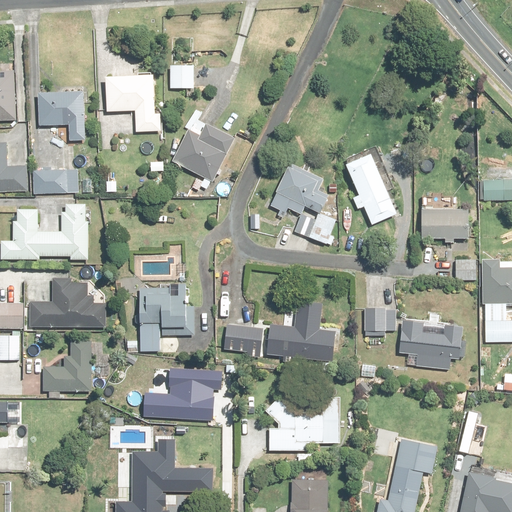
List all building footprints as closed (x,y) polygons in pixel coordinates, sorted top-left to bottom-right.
[(214,67),(214,60),(213,51),(193,52),(194,68),(214,67)] [(192,88),(192,68),(191,65),(168,65),(168,88),(187,88),(192,88)] [(0,120),(14,119),(12,70),(0,70),(0,120)] [(157,129),(156,112),(150,113),(148,74),(139,74),(102,76),(104,111),(132,109),(133,130),(157,129)] [(67,140),(72,140),(82,139),(80,90),(62,91),(59,91),(37,92),(35,92),(37,125),(66,124),(67,140)] [(213,128),(198,121),(196,120),(200,113),(193,109),(168,160),(203,177),(201,181),(195,178),(191,186),(201,191),(203,187),(204,188),(208,180),(210,181),(231,137),(213,128)] [(127,123),(100,126),(102,151),(129,149),(127,123)] [(0,191),(26,190),(24,165),(5,166),(4,141),(0,141),(0,191)] [(393,213),(383,191),(367,153),(345,162),(342,163),(356,195),(350,197),(355,208),(361,205),(369,224),(393,213)] [(163,162),(151,163),(151,171),(159,171),(159,177),(164,177),(164,170),(163,170),(163,162)] [(301,205),(317,212),(325,194),(322,193),(324,188),(320,186),(323,179),(285,162),(272,191),(274,192),(268,205),(277,210),(275,214),(279,216),(281,217),(284,210),(285,207),(298,213),(301,205)] [(76,192),(76,180),(75,169),(73,169),(31,170),(32,193),(76,192)] [(81,180),(81,193),(90,192),(90,179),(81,180)] [(502,200),(502,181),(502,179),(482,180),(481,200),(502,200)] [(49,231),(50,256),(59,256),(64,256),(68,256),(68,259),(86,259),(86,223),(86,220),(82,220),(82,210),(82,203),(75,204),(63,204),(63,211),(59,211),(59,231),(49,231)] [(451,238),(456,238),(464,238),(464,209),(418,208),(417,238),(443,238),(442,242),(447,242),(451,242),(451,238)] [(50,256),(49,231),(35,231),(35,229),(35,209),(14,209),(14,220),(10,220),(10,240),(0,240),(0,259),(38,259),(38,256),(42,256),(45,256),(50,256)] [(306,237),(321,242),(325,243),(330,245),(333,237),(329,236),(335,220),(316,213),(315,217),(306,213),(299,233),(307,236),(306,237)] [(248,221),(248,229),(255,229),(255,230),(257,230),(257,220),(248,221)] [(511,266),(497,267),(496,261),(497,258),(479,259),(480,304),(483,303),(484,343),(511,342),(511,320),(504,320),(504,303),(511,302),(511,266)] [(454,280),(475,280),(475,259),(454,260),(454,280)] [(103,326),(103,303),(91,303),(91,295),(85,295),(85,282),(70,282),(69,282),(69,277),(50,277),(50,301),(27,301),(27,327),(54,326),(103,326)] [(183,305),(183,288),(175,288),(175,295),(166,295),(166,287),(138,287),(138,305),(138,351),(153,351),(157,350),(157,326),(160,326),(160,334),(191,334),(191,307),(191,305),(183,305)] [(0,328),(21,328),(21,303),(1,303),(0,302),(0,328)] [(383,308),(367,307),(363,307),(363,331),(364,331),(364,335),(383,335),(383,330),(394,330),(394,309),(383,309),(383,308)] [(422,322),(405,321),(399,320),(396,352),(416,354),(414,366),(447,370),(449,358),(456,358),(456,356),(464,357),(466,340),(459,340),(460,326),(447,325),(442,324),(441,333),(420,331),(422,322)] [(223,349),(257,352),(260,328),(226,324),(226,328),(223,349)] [(297,329),(268,326),(265,352),(282,354),(282,358),(292,359),(292,357),(290,357),(290,354),(312,356),(315,328),(297,326),(297,329)] [(0,359),(10,360),(18,360),(17,330),(10,331),(10,335),(0,334),(0,359)] [(89,343),(89,340),(68,340),(68,353),(68,356),(61,356),(61,366),(40,366),(40,391),(47,391),(48,398),(58,398),(59,390),(89,391),(89,365),(89,343)] [(136,341),(126,341),(126,352),(136,352),(136,341)] [(316,356),(326,357),(327,347),(318,346),(316,356)] [(108,375),(109,363),(94,363),(93,365),(93,375),(108,375)] [(495,383),(482,382),(481,391),(495,392),(495,383)] [(266,427),(266,450),(304,451),(304,442),(337,443),(338,397),(319,397),(319,412),(292,411),(277,396),(262,410),(267,415),(275,423),(275,427),(266,427)] [(221,409),(220,421),(232,421),(232,410),(221,409)] [(435,439),(425,438),(414,435),(413,442),(410,441),(406,462),(393,460),(385,504),(413,510),(417,486),(423,487),(422,489),(431,491),(434,477),(428,475),(435,439)] [(177,452),(170,452),(161,452),(161,456),(148,456),(147,480),(131,489),(127,491),(139,511),(152,511),(177,498),(177,452)] [(497,508),(498,501),(501,486),(491,484),(493,477),(465,471),(464,478),(457,511),(485,511),(487,506),(495,507),(497,508)] [(325,511),(325,479),(294,479),(289,479),(289,504),(289,511),(325,511)] [(115,480),(102,488),(108,497),(121,489),(115,480)]
